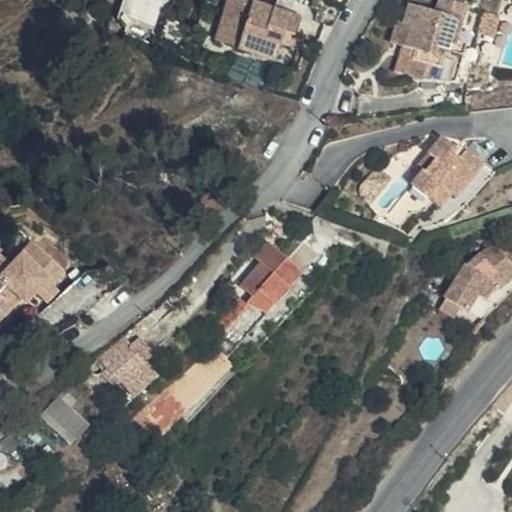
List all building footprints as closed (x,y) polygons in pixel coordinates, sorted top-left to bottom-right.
[(278,0),(251,0),(245,28),(270,34),(265,49),(303,58),(306,41),(311,25),(321,27),(325,10),(278,0)] [(419,5),(411,28),(417,30),(412,47),(422,50),(415,75),(422,84),(448,77),(456,50),(458,44),(463,45),(475,5),(458,0),(448,0),(444,13),(419,5)] [(504,15),(490,9),(484,31),(499,35),(504,15)] [(417,30),(411,28),(397,24),(392,40),(412,47),(417,30)] [(270,34),(245,28),(242,44),(265,49),(270,34)] [(422,50),(412,47),(404,72),(415,75),(422,50)] [(472,54),(456,50),(448,77),(468,72),(472,54)] [(457,197),(486,165),(463,145),(461,148),(447,135),(422,163),(427,167),(413,182),(439,206),(451,192),(457,197)] [(0,263),(0,311),(4,307),(16,317),(27,305),(39,315),(51,301),(44,295),(54,281),(13,248),(0,263)] [(232,291),(244,301),(248,297),(264,311),(292,279),(257,248),(245,262),(251,268),(232,291)] [(485,266),(481,272),(511,296),(511,295),(511,250),(497,273),(485,266)] [(511,296),(481,272),(468,293),(465,292),(453,328),(470,335),(475,336),(482,319),(488,321),(496,300),(489,297),(491,294),(496,289),(509,299),(511,296)] [(248,297),(244,301),(238,308),(253,322),(264,311),(248,297)] [(207,346),(223,365),(244,346),(228,328),(207,346)] [(466,346),(470,335),(453,328),(449,341),(466,346)] [(135,361),(118,340),(99,354),(105,363),(98,368),(110,382),(135,361)] [(158,387),(175,409),(224,367),(223,365),(207,346),(158,387)] [(130,427),(149,438),(179,414),(175,409),(158,387),(122,417),(130,427)] [(50,403),(39,422),(72,443),(80,431),(61,419),(65,412),(50,403)] [(72,443),(39,422),(34,429),(68,450),(72,443)] [(143,443),(149,438),(130,427),(143,443)]
